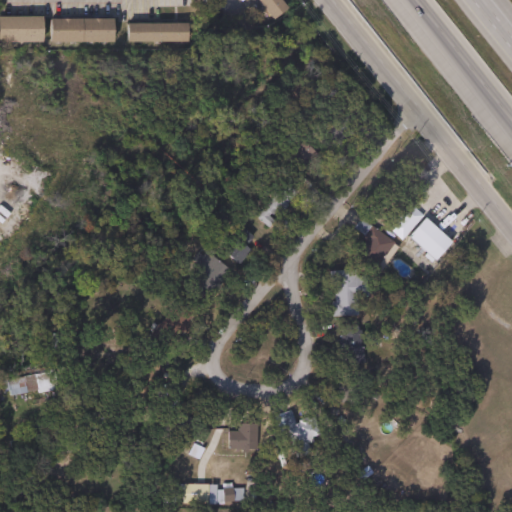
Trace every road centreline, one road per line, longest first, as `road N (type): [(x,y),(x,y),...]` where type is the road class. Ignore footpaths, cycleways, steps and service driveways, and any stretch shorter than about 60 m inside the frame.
road 1 (residential): [(245,311),(290,259),(312,354),(305,386),(261,391),(223,382),(214,354),(245,311)]
road 2 (tertiary): [(323,0),(511,232)]
road 3 (residential): [(414,113),(290,259)]
road 4 (motorway): [(415,0),(511,126)]
